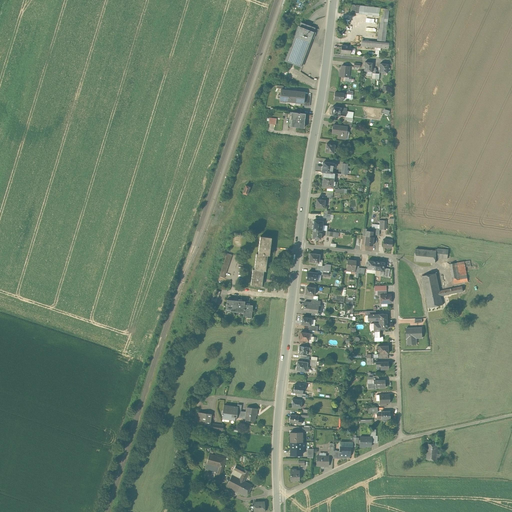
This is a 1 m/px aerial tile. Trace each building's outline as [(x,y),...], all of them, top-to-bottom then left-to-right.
[(386,41),(390,9),(352,5),(351,12),(380,15),(377,40),(362,38),(361,45),(389,48),(390,41),(386,41)] [(286,62),(300,67),(315,28),(301,23),(286,62)] [(341,53),(351,54),(352,45),(342,44),(341,53)] [(372,70),(373,61),(365,60),(364,69),(372,70)] [(379,71),(388,72),(389,62),(380,62),(379,71)] [(339,75),(350,76),(351,65),(340,64),(339,75)] [(280,99),(288,100),(289,89),(281,88),(280,99)] [(288,100),(296,101),(297,90),(289,89),(288,100)] [(296,101),(304,102),(305,93),(305,91),(297,90),(296,101)] [(343,91),(334,90),(333,98),(343,99),(343,91)] [(332,105),(331,112),(341,113),(342,106),(332,105)] [(289,125),(304,127),(306,112),(290,111),(289,125)] [(338,138),(346,139),(347,125),(333,123),(331,133),(339,134),(338,138)] [(325,151),(334,152),(335,143),(326,142),(325,151)] [(323,158),(321,170),(324,170),(333,171),(334,160),(323,158)] [(324,170),(323,180),(333,182),(335,172),(333,171),(324,170)] [(315,206),(324,208),(325,199),(316,198),(315,206)] [(314,219),(313,229),(322,230),(323,220),(314,219)] [(321,238),(322,230),(313,229),(312,237),(321,238)] [(366,230),(365,243),(373,244),(374,230),(366,230)] [(260,236),(258,254),(267,255),(269,255),(271,238),(260,236)] [(385,238),(384,247),(392,248),(393,239),(385,238)] [(415,248),(414,261),(436,263),(436,258),(449,259),(449,249),(437,248),(437,250),(415,248)] [(319,265),(319,263),(320,253),(310,252),(309,262),(316,262),(316,270),(319,270),(331,271),(331,266),(331,264),(327,264),(323,265),(319,265)] [(220,276),(225,278),(233,255),(227,253),(220,276)] [(256,254),(254,269),(263,271),(265,271),(267,255),(258,254),(256,254)] [(356,266),(357,260),(347,259),(346,270),(355,271),(359,272),(359,267),(356,266)] [(359,271),(375,273),(377,260),(368,259),(367,268),(360,267),(359,271)] [(386,261),(377,260),(375,273),(389,275),(390,268),(385,268),(386,261)] [(451,264),(455,284),(469,281),(465,261),(451,264)] [(250,286),(261,287),(263,271),(254,269),(252,269),(250,286)] [(307,271),(306,280),(317,280),(318,272),(307,271)] [(437,272),(422,275),(429,307),(443,304),(441,296),(464,291),(463,285),(440,289),(437,272)] [(380,303),(392,303),(391,293),(386,293),(386,285),(375,285),(375,294),(380,294),(380,303)] [(306,286),(305,293),(307,294),(306,298),(314,299),(314,294),(315,287),(306,286)] [(217,302),(221,291),(215,289),(211,300),(217,302)] [(226,310),(237,310),(239,299),(227,298),(226,310)] [(304,301),(303,311),(320,312),(321,300),(311,299),(311,301),(304,301)] [(252,305),(244,304),(244,311),(243,315),(251,316),(252,305)] [(379,321),(379,322),(387,322),(387,312),(367,313),(368,321),(379,321)] [(302,316),(301,324),(309,325),(309,329),(318,330),(318,326),(311,325),(312,317),(302,316)] [(423,326),(406,327),(407,345),(418,344),(417,338),(423,338),(423,326)] [(314,332),(300,331),(299,340),(300,340),(300,343),(306,343),(306,340),(313,341),(314,332)] [(298,353),(307,354),(307,349),(311,350),(311,346),(299,345),(298,353)] [(368,359),(388,358),(387,345),(379,345),(379,353),(368,354),(368,359)] [(297,360),(296,370),(307,371),(308,361),(297,360)] [(381,369),(389,369),(388,360),(376,360),(377,367),(381,366),(381,369)] [(375,387),(385,386),(385,378),(374,378),(375,387)] [(298,396),(303,396),(304,384),(294,383),(293,393),(298,393),(298,396)] [(390,402),(390,393),(380,394),(380,406),(388,405),(387,403),(390,402)] [(291,407),(301,408),(302,398),(292,397),(291,407)] [(258,416),(259,409),(247,408),(247,412),(242,411),(242,404),(240,404),(240,406),(225,405),(224,417),(246,419),(246,420),(256,421),(257,416),(258,416)] [(382,419),(391,418),(390,410),(381,410),(382,419)] [(190,426),(225,431),(225,424),(213,423),(214,414),(197,412),(196,419),(191,418),(190,426)] [(291,414),(290,422),(301,423),(302,419),(299,418),(299,414),(291,414)] [(360,436),(360,447),(367,447),(367,446),(372,446),(372,442),(378,442),(378,435),(377,435),(377,429),(373,429),(370,436),(360,436)] [(289,432),(289,442),(302,442),(302,432),(289,432)] [(302,455),(302,442),(289,442),(289,455),(302,455)] [(339,442),(339,455),(352,455),(352,442),(339,442)] [(428,443),(427,459),(442,460),(442,454),(439,453),(440,444),(428,443)] [(223,473),(227,458),(211,454),(207,468),(223,473)] [(317,466),(329,466),(329,455),(317,455),(317,466)] [(228,487),(248,497),(254,485),(246,481),(251,472),(238,465),(235,469),(243,474),(241,478),(234,475),(228,487)] [(290,480),(299,480),(299,468),(290,468),(290,480)] [(254,511),(265,511),(265,501),(254,502),(254,511)]
